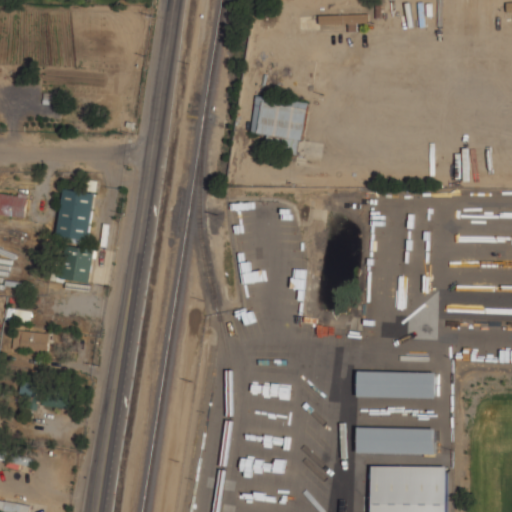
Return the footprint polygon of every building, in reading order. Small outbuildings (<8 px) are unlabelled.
[(252,131),(267,133),(266,147),(301,152),(307,103),(256,96),(252,131)] [(96,192),(65,188),(58,235),(89,240),(96,192)] [(0,213),(26,217),(28,196),(0,192),(0,213)] [(60,276),(88,283),(96,250),(68,243),(60,276)] [(369,314),(387,315),(387,301),(369,299),(369,314)] [(30,320),(30,309),(17,309),(17,320),(30,320)] [(14,347),(49,351),(50,332),(16,329),(14,347)] [(437,372),(359,370),(359,395),(437,397),(437,372)] [(35,400),(67,409),(72,390),(25,377),(21,392),(36,396),(35,400)] [(437,428),(358,426),(358,452),(436,454),(437,428)] [(447,511),(447,465),(373,464),(372,511),(447,511)] [(0,509),(14,511),(29,511),(31,505),(0,499),(0,509)]
